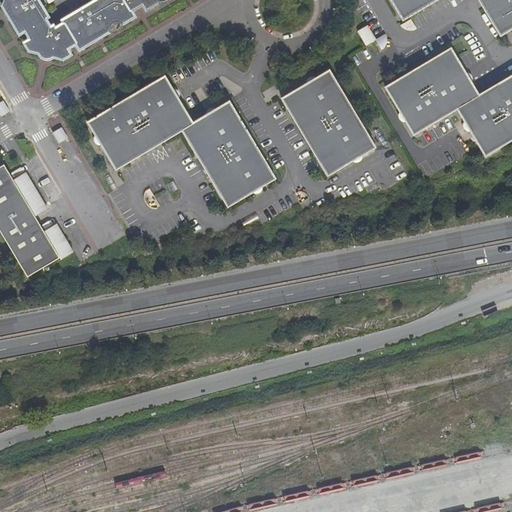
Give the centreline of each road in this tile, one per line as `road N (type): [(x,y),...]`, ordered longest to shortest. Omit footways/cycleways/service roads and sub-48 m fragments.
road 1 (unclassified): [(511,290),(402,334),(0,442)]
road 2 (trunk): [(0,350),(511,252)]
road 3 (trunk): [(511,229),(0,327)]
road 4 (residential): [(249,17),(206,14),(28,116)]
